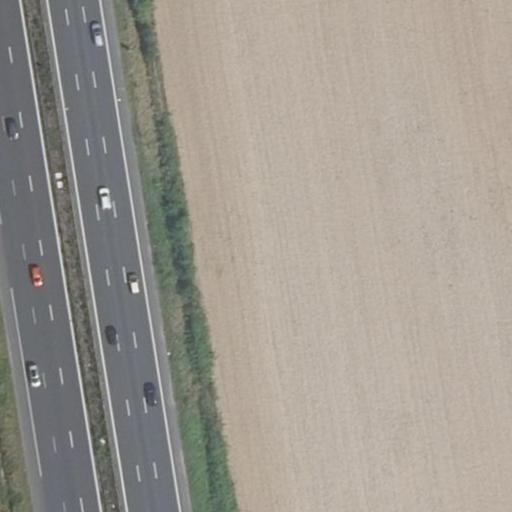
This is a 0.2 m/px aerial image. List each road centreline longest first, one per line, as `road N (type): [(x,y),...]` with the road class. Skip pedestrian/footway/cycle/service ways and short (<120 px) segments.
road 1 (trunk): [(154,511),(74,0)]
road 2 (trunk): [(0,47),(73,511)]
